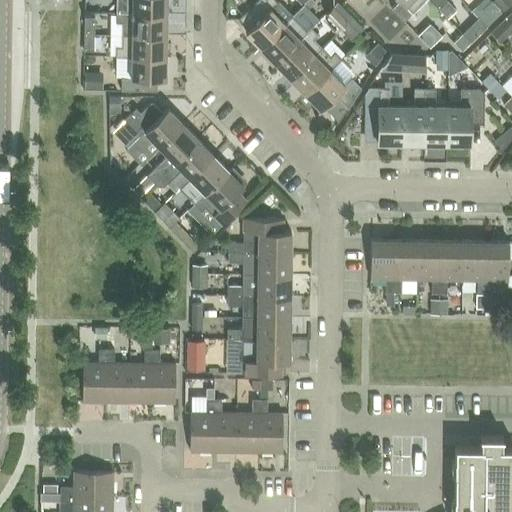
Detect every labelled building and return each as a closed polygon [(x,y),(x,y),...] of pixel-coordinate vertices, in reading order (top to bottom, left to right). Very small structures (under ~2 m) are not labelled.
[(131,13),(165,14),(165,0),(131,0),(131,13)] [(260,47),(291,16),(275,0),(256,0),(238,19),(247,29),(244,31),(260,47)] [(399,0),(391,8),(403,21),(424,0),(399,0)] [(429,0),(447,18),(455,10),(445,0),(429,0)] [(489,0),(474,16),(477,18),(486,27),(501,11),(489,0)] [(511,0),(492,0),(492,1),(502,11),(501,11),(502,12),(511,1),(511,0)] [(291,16),(260,47),(266,53),(263,56),(272,65),(310,27),(319,19),(304,4),(302,5),(291,16)] [(340,29),(347,22),(336,10),(332,6),(325,13),(340,29)] [(340,6),(336,10),(347,22),(352,17),(340,6)] [(511,29),(511,10),(497,25),(507,34),(511,29)] [(131,13),(115,13),(115,23),(121,23),(121,35),(165,35),(165,14),(131,13)] [(347,22),(358,33),(363,29),(352,17),(347,22)] [(83,34),(93,34),(93,18),(83,18),(83,34)] [(347,22),(340,29),(351,40),(358,33),(347,22)] [(429,22),(416,35),(428,47),(441,35),(429,22)] [(317,34),(310,27),(272,65),(275,63),(290,78),(321,47),(313,39),(317,34)] [(93,34),(83,34),(83,50),(93,50),(93,34)] [(453,42),(462,51),(470,43),(461,34),(453,42)] [(165,35),(121,35),(121,47),(115,47),(114,57),(130,57),(130,56),(165,57),(165,35)] [(364,55),(374,65),(386,51),(376,42),(364,55)] [(321,47),(290,78),(305,93),(329,69),(329,70),(341,59),(334,51),(330,56),(321,47)] [(447,69),(447,51),(436,51),(436,69),(447,69)] [(401,68),(401,55),(388,54),(380,66),(381,67),(401,68)] [(423,56),(401,55),(401,68),(422,69),(423,56)] [(130,56),(130,57),(130,77),(120,77),(120,90),(156,90),(156,79),(164,79),(165,57),(130,56)] [(329,69),(305,93),(320,109),(323,106),(337,121),(360,87),(351,77),(344,84),(329,70),(329,69)] [(82,89),(101,89),(101,72),(83,72),(82,89)] [(489,73),(479,82),(496,100),(506,91),(489,73)] [(400,145),(400,104),(401,96),(387,96),(387,87),(368,87),(364,94),(364,117),(377,117),(377,142),(384,142),(384,145),(400,145)] [(413,105),(400,104),(400,145),(423,146),(424,88),(413,88),(413,105)] [(434,88),(424,88),(423,146),(446,146),(446,105),(434,105),(434,88)] [(460,105),(446,105),(446,146),(462,146),(462,143),(469,143),(469,118),(483,118),(483,93),(479,89),(460,88),(460,105)] [(511,94),(502,104),(511,113),(511,94)] [(159,146),(182,123),(167,107),(161,112),(151,101),(136,116),(131,111),(123,119),(138,135),(125,149),(141,165),(159,147),(159,146)] [(159,146),(159,147),(167,155),(146,175),(152,182),(197,139),(182,123),(159,146)] [(494,140),(501,149),(510,142),(502,133),(494,140)] [(212,154),(197,139),(152,182),(156,186),(163,186),(181,169),(189,177),(212,154)] [(212,154),(189,177),(178,187),(193,203),(227,170),(212,154)] [(204,206),(221,224),(246,200),(237,191),(243,185),(238,180),(241,177),(231,167),(228,170),(227,170),(193,203),(200,210),(204,206)] [(172,207),(160,218),(168,226),(179,215),(172,207)] [(228,242),(227,251),(257,252),(290,253),(290,230),(282,230),(282,218),(243,218),(242,242),(228,242)] [(199,245),(175,221),(169,227),(193,251),(199,245)] [(393,292),(394,240),(370,239),(369,278),(385,278),(385,292),(392,292),(393,292)] [(416,240),(394,240),(393,292),(400,292),(401,278),(416,279),(416,240)] [(439,240),(416,240),(416,279),(431,279),(431,293),(438,293),(439,240)] [(439,240),(438,293),(446,293),(446,279),(461,279),(462,241),(439,240)] [(476,280),(476,293),(484,293),(485,241),(462,241),(461,279),(476,280)] [(485,241),(484,293),(492,293),(492,280),(508,280),(508,241),(485,241)] [(290,274),(290,253),(257,252),(227,251),(227,262),(242,262),(242,274),(290,274)] [(205,274),(207,274),(207,264),(192,264),(192,274),(205,274)] [(192,274),(191,287),(205,287),(205,274),(192,274)] [(227,285),(227,295),(289,296),(290,274),(242,274),(242,285),(227,285)] [(475,293),(475,309),(484,309),(484,293),(476,293),(475,293)] [(484,309),(484,311),(491,311),(492,293),(484,293),(484,309)] [(289,296),(227,295),(227,305),(241,305),(241,317),(256,317),(289,317),(289,296)] [(438,315),(438,299),(429,299),(429,314),(438,315)] [(438,299),(438,315),(447,315),(447,299),(438,299)] [(191,304),(191,317),(201,317),(201,305),(191,304)] [(401,306),(401,314),(415,315),(415,306),(401,306)] [(191,317),(191,328),(201,328),(201,317),(191,317)] [(226,328),(226,339),(241,339),(241,338),(289,339),(289,317),(256,317),(241,317),(241,328),(241,317),(226,328)] [(169,343),(169,328),(152,328),(152,342),(169,343)] [(95,339),(105,339),(105,329),(95,330),(95,339)] [(140,335),(140,349),(143,349),(150,349),(151,335),(140,335)] [(241,338),(241,339),(241,347),(237,350),(237,359),(240,361),(240,373),(280,373),(280,361),(288,361),(289,339),(241,338)] [(203,340),(187,340),(187,369),(203,369),(203,340)] [(81,401),(105,401),(105,348),(98,348),(98,362),(82,362),(81,401)] [(105,348),(105,401),(127,401),(128,362),(113,362),(113,349),(105,348)] [(128,362),(127,401),(150,401),(150,349),(143,349),(143,363),(128,362)] [(150,349),(150,401),(174,402),(174,363),(158,363),(158,349),(150,349)] [(260,378),(251,378),(251,388),(260,388),(260,378)] [(260,388),(271,389),(271,378),(260,378),(260,388)] [(212,451),(213,398),(205,398),(205,412),(189,411),(189,450),(212,451)] [(220,398),(213,398),(212,451),(235,451),(235,412),(220,412),(220,398)] [(250,412),(235,412),(235,451),(258,451),(258,399),(251,398),(250,412)] [(258,399),(258,451),(281,451),(282,412),(266,412),(266,399),(258,399)] [(511,511),(511,447),(501,447),(501,437),(502,437),(502,436),(479,436),(479,447),(454,446),(453,511),(511,511)] [(59,493),(112,493),(112,471),(73,470),(73,486),(59,486),(59,493)] [(42,493),(57,493),(57,483),(42,483),(42,493)] [(121,490),(121,507),(132,508),(133,491),(121,490)] [(40,493),(40,501),(59,501),(59,493),(57,493),(42,493),(40,493)] [(111,511),(112,493),(59,493),(59,501),(73,501),(72,511),(111,511)]
